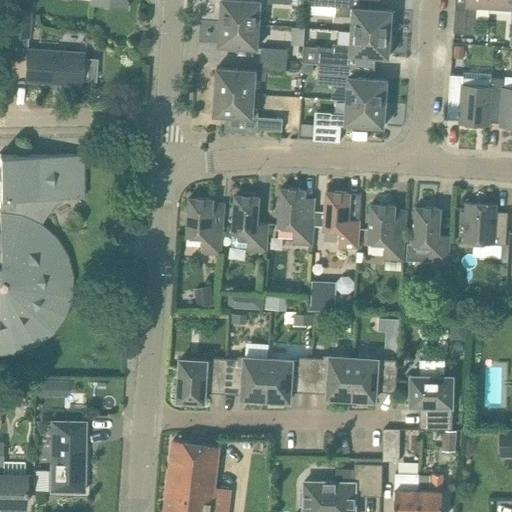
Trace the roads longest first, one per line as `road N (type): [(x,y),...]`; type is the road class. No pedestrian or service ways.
road 1 (residential): [(422,164),(297,155),(161,166)]
road 2 (unclassified): [(143,419),(161,166)]
road 3 (residential): [(388,418),(143,419)]
road 4 (residential): [(422,164),(429,0)]
road 5 (residential): [(5,121),(164,121)]
road 6 (unclassified): [(164,121),(173,0)]
